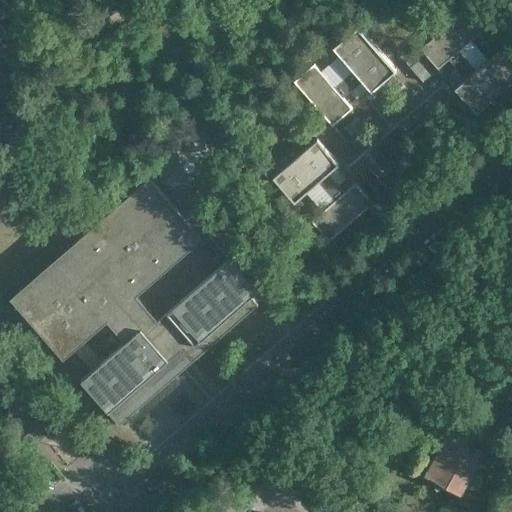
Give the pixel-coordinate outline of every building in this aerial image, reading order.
[(0,0),(0,36),(1,35),(0,33),(0,31),(4,29),(2,27),(24,9),(16,0),(0,0)] [(438,68),(449,58),(468,80),(457,90),(476,112),(511,80),(511,64),(501,52),(477,72),(458,50),(482,29),(465,9),(420,48),(438,68)] [(334,87),(314,63),(294,80),(332,125),(352,107),(343,96),(365,77),(374,88),(396,69),(358,25),(336,44),(357,67),(334,87)] [(344,191),(325,169),(336,160),(317,138),(273,176),(292,198),(316,177),(335,199),(311,220),(328,240),(373,202),(355,182),(344,191)] [(191,360),(258,301),(226,264),(161,321),(136,294),(202,237),(149,176),(75,240),(81,246),(15,303),(29,318),(24,322),(35,325),(63,357),(107,319),(125,340),(81,378),(119,422),(121,421),(114,414),(185,352),(191,360)] [(500,398),(507,386),(485,374),(479,387),(500,398)] [(12,401),(43,436),(55,426),(24,390),(12,401)] [(445,446),(439,456),(438,455),(429,470),(425,468),(423,472),(430,475),(437,488),(446,483),(457,489),(479,449),(480,449),(490,431),(462,416),(456,426),(462,432),(459,437),(449,431),(442,444),(445,446)]
